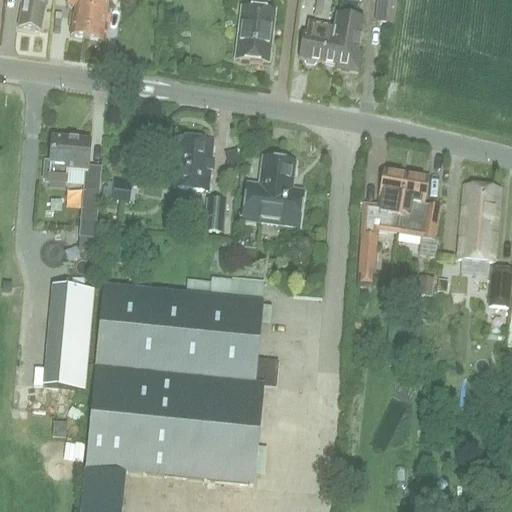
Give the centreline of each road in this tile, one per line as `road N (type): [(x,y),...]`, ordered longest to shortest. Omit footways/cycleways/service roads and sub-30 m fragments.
road 1 (residential): [(511,159),(323,116),(0,68)]
road 2 (unknown): [(350,122),(332,348),(292,511)]
